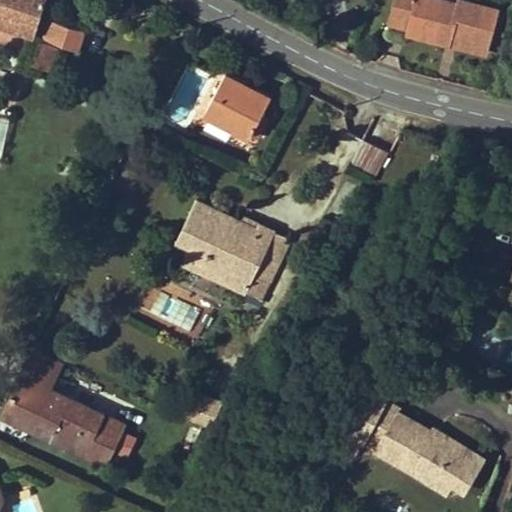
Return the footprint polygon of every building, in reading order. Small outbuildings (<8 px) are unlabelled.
[(0,0),(0,22),(35,34),(46,0),(0,0)] [(449,0),(397,0),(392,22),(411,27),(410,32),(450,43),(452,35),(489,46),(499,9),(465,0),(460,0),(460,3),(449,0)] [(48,39),(55,20),(50,19),(44,37),(48,39)] [(77,50),(84,29),(55,20),(48,39),(77,50)] [(452,35),(450,43),(487,53),(489,46),(452,35)] [(57,46),(40,40),(31,63),(47,70),(57,46)] [(261,115),(272,94),(226,70),(205,111),(251,135),(261,115)] [(257,138),(267,119),(261,115),(251,135),(257,138)] [(364,169),(376,145),(364,138),(351,163),(364,169)] [(376,176),(388,151),(376,145),(364,169),(376,176)] [(239,219),(196,198),(177,239),(190,246),(183,261),(247,292),(254,276),(269,283),(276,267),(261,260),(275,231),(259,223),(254,231),(237,223),(239,219)] [(254,231),(259,223),(241,214),(239,219),(237,223),(254,231)] [(276,267),(290,237),(275,231),(261,260),(276,267)] [(261,299),(269,283),(254,276),(247,292),(261,299)] [(147,282),(135,310),(195,337),(207,309),(147,282)] [(267,359),(288,323),(280,318),(259,354),(267,359)] [(50,387),(63,360),(34,346),(21,373),(50,387)] [(50,387),(21,373),(1,413),(86,454),(105,413),(50,387)] [(384,400),(387,394),(370,386),(346,432),(350,433),(344,444),(357,451),(363,441),(384,400)] [(211,429),(222,404),(193,391),(182,415),(211,429)] [(376,448),(399,409),(384,400),(363,441),(376,448)] [(223,434),(237,411),(222,404),(211,429),(223,434)] [(470,452),(399,409),(376,448),(447,491),(453,482),(470,452)] [(107,464),(126,424),(105,413),(86,454),(107,464)] [(465,489),(484,455),(472,448),(470,452),(453,482),(465,489)]
